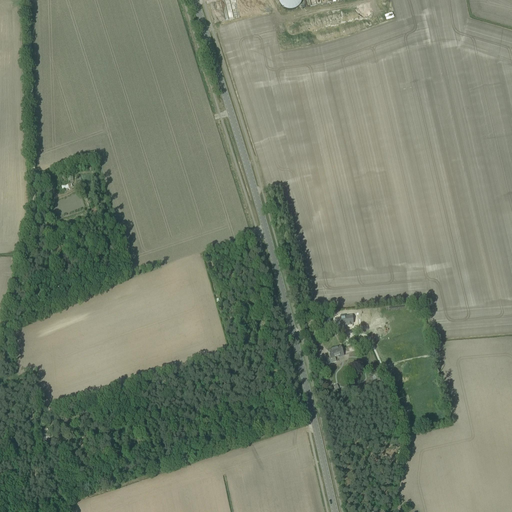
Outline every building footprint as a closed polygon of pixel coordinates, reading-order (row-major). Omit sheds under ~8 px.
[(278,0),(278,2),(280,4),(281,7),(284,9),(287,10),(290,10),(293,10),(296,9),(298,7),(300,5),(301,2),(301,0),(278,0)] [(346,316),(341,316),(342,325),(348,324),(349,326),(352,325),(352,324),(354,324),(353,316),(346,317),(346,316)] [(331,325),(330,317),(318,319),(319,327),(331,325)] [(343,356),(340,347),(327,351),(330,359),(328,359),(329,364),(330,364),(336,362),(335,357),(338,356),(338,357),(343,356)] [(377,380),(383,377),(380,371),(374,374),(377,380)]
